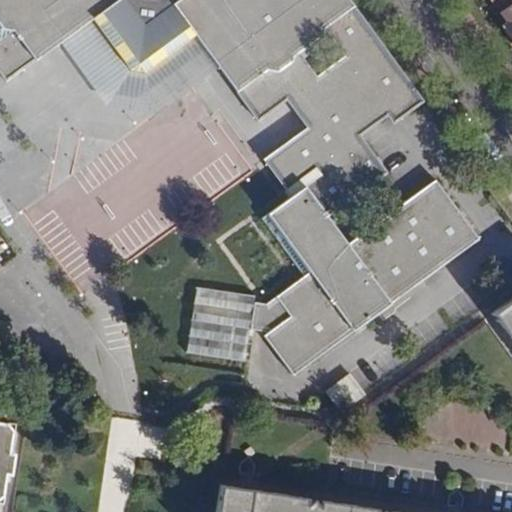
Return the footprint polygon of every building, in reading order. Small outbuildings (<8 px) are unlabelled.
[(0,0),(0,82),(1,84),(86,22),(95,15),(121,48),(150,51),(183,26),(189,35),(196,30),(218,59),(210,63),(254,121),(281,101),(303,130),(260,161),(283,191),(312,170),(318,177),(259,218),(300,276),(271,297),(286,317),(264,333),(259,336),(289,376),(461,252),(417,194),(346,244),(327,218),(386,175),(357,138),(386,117),(392,124),(422,103),(346,0),(0,0)] [(511,0),(497,0),(490,5),(501,20),(496,23),(507,39),(511,35),(511,0)] [(140,72),(189,35),(183,26),(150,51),(121,48),(95,15),(86,22),(123,69),(140,72)] [(196,30),(189,35),(210,63),(218,59),(196,30)] [(432,183),(417,194),(461,252),(475,242),(432,183)] [(511,511),(511,297),(489,315),(511,345),(511,511),(391,511),(216,486),(212,511),(511,511)] [(286,317),(271,297),(265,302),(254,301),(247,327),(264,333),(286,317)] [(360,393),(345,372),(322,389),(336,411),(360,393)] [(0,481),(9,424),(0,422),(0,481)]
